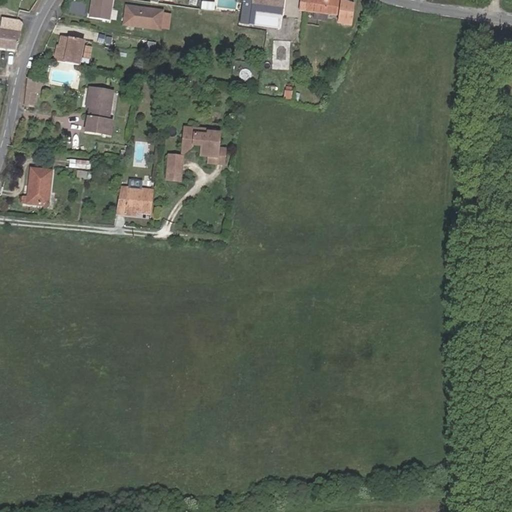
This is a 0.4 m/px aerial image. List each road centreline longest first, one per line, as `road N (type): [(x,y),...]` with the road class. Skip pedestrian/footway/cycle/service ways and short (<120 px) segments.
road 1 (track): [(489,0),(480,511)]
road 2 (tertiary): [(0,159),(24,60),(51,0)]
road 3 (unknown): [(162,233),(0,216)]
